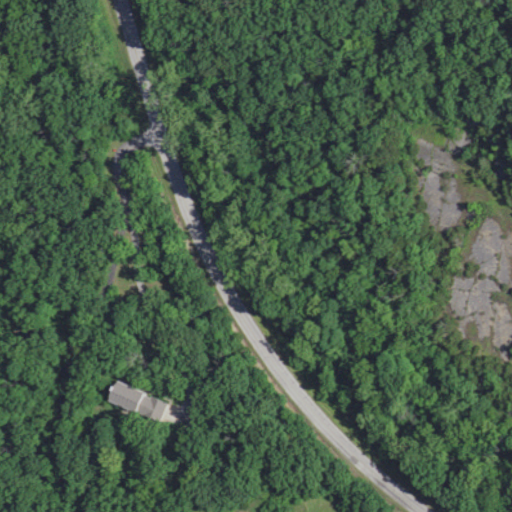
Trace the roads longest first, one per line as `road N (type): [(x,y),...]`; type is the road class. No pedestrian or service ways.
road 1 (secondary): [(427,511),(326,427),(243,320),(190,215),(122,0)]
road 2 (residential): [(258,341),(186,511)]
